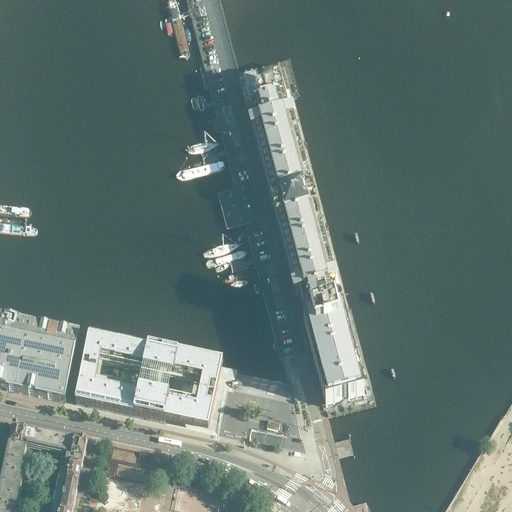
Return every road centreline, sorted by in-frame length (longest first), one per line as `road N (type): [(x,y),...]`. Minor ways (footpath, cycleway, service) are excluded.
road 1 (residential): [(314,501),(330,470),(210,0)]
road 2 (primary): [(314,501),(241,462),(158,444)]
road 3 (primary): [(158,444),(5,410)]
road 4 (primary): [(158,444),(240,475),(298,511)]
